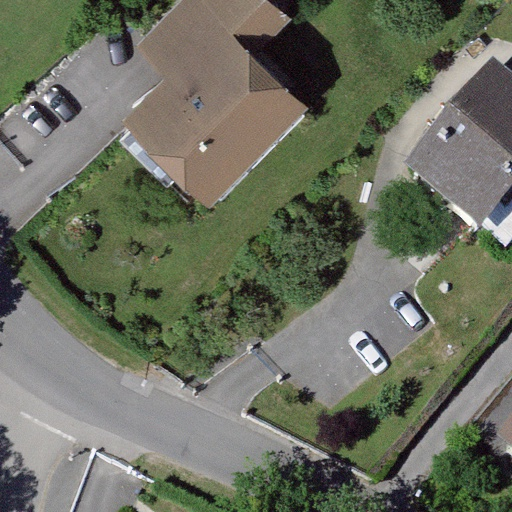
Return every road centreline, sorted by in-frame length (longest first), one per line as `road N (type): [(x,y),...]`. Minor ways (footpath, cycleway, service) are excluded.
road 1 (tertiary): [(50,372),(317,511)]
road 2 (residential): [(50,372),(3,511)]
